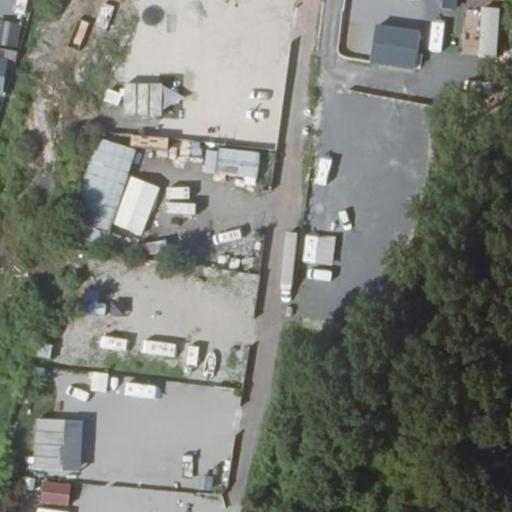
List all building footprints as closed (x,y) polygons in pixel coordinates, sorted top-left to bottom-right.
[(15,0),(14,11),(28,12),(28,0),(15,0)] [(0,45),(18,47),(20,22),(0,19),(0,45)] [(134,57),(125,107),(144,110),(153,60),(134,57)] [(133,135),(131,146),(165,152),(167,141),(133,135)] [(106,245),(134,149),(95,137),(67,234),(106,245)] [(203,177),(256,180),(258,152),(205,149),(203,177)] [(106,392),(107,374),(91,372),(89,390),(106,392)] [(117,413),(149,415),(151,385),(118,383),(117,413)] [(81,472),(82,420),(33,419),(32,471),(81,472)] [(101,474),(122,476),(123,464),(102,462),(101,474)] [(169,483),(171,470),(135,466),(134,479),(169,483)] [(42,479),(38,501),(67,506),(72,485),(42,479)] [(128,511),(154,511),(156,499),(131,495),(128,511)]
